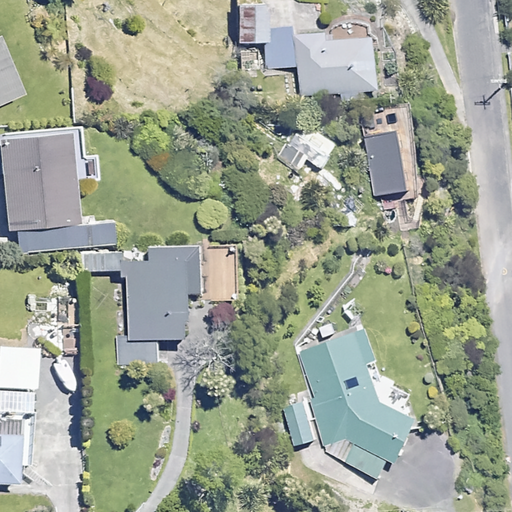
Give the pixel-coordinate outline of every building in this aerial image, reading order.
[(0,101),(40,84),(17,32),(0,39),(0,101)] [(285,38),(285,88),(375,87),(374,37),(285,38)] [(75,139),(0,147),(9,231),(83,223),(75,139)] [(114,246),(112,222),(90,223),(91,248),(114,246)] [(117,254),(81,253),(80,274),(117,274),(117,254)] [(193,254),(154,255),(154,269),(132,269),(132,339),(117,339),(117,365),(159,365),(159,347),(194,346),(193,254)] [(295,354),(323,446),(377,478),(386,460),(396,465),(415,427),(381,409),(369,369),(376,367),(366,333),(295,354)] [(305,406),(280,409),(285,446),(310,443),(305,406)] [(16,434),(0,434),(0,479),(16,480),(16,434)]
